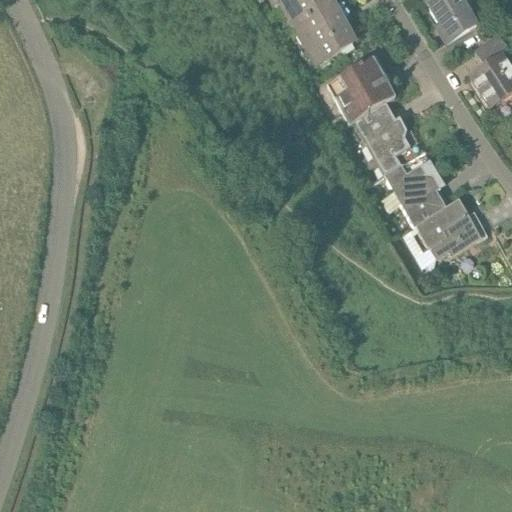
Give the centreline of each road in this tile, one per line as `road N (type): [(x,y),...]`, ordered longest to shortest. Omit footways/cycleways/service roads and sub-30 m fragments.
road 1 (unclassified): [(0,473),(38,341),(65,156),(53,89),(25,26)]
road 2 (unclassified): [(511,187),(390,0)]
